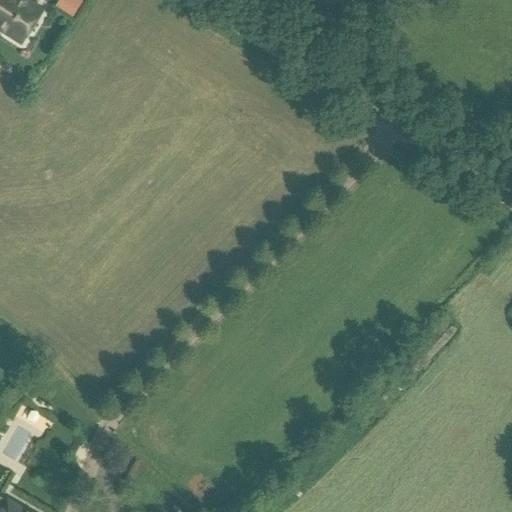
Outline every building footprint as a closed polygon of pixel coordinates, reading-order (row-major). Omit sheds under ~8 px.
[(0,0),(0,32),(23,46),(45,9),(29,0),(0,0)] [(83,2),(80,0),(70,0),(63,10),(73,17),(83,2)] [(445,318),(397,370),(410,383),(458,330),(445,318)] [(32,441),(41,431),(29,420),(20,430),(32,441)] [(31,511),(12,500),(2,511),(31,511)]
